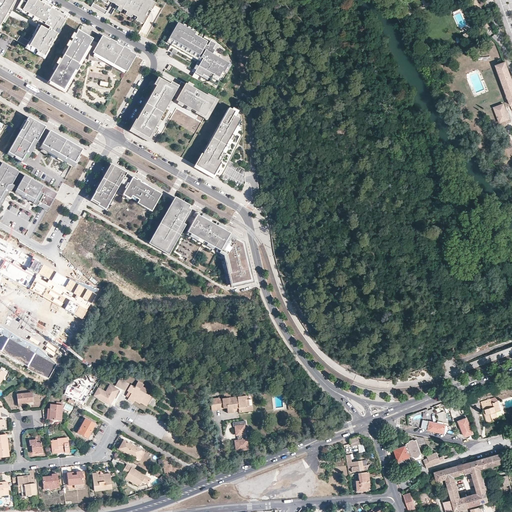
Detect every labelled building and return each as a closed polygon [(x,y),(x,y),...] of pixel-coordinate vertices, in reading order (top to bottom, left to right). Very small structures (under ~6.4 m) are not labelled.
[(0,0),(0,30),(17,0),(0,0)] [(38,0),(19,0),(13,11),(46,30),(44,32),(35,27),(22,49),(41,60),(67,16),(38,0)] [(106,0),(107,1),(142,20),(152,3),(146,0),(106,0)] [(93,3),(91,7),(101,13),(104,9),(93,3)] [(178,22),(169,38),(173,40),(178,42),(182,45),(186,47),(191,50),(195,52),(199,54),(196,59),(199,61),(198,63),(196,66),(197,67),(194,73),(201,77),(202,75),(209,78),(210,79),(209,81),(216,85),(219,79),(220,78),(219,78),(221,74),(222,72),(223,73),(228,63),(218,58),(212,54),(213,52),(217,45),(210,41),(207,46),(205,45),(207,41),(194,34),(195,32),(178,22)] [(92,39),(77,30),(76,33),(91,40),(92,39)] [(91,40),(76,33),(58,64),(48,81),(63,90),(69,79),(66,78),(68,75),(71,77),(86,51),(90,51),(88,60),(105,63),(110,66),(123,73),(122,75),(124,76),(125,74),(136,55),(105,38),(101,45),(98,43),(91,40)] [(174,48),(171,53),(174,54),(172,57),(189,66),(191,63),(176,54),(178,50),(174,48)] [(511,80),(505,63),(496,66),(511,108),(511,80)] [(160,79),(158,81),(168,87),(169,84),(160,79)] [(159,120),(166,107),(169,102),(175,91),(168,87),(158,81),(131,129),(148,139),(154,128),(156,125),(159,120)] [(170,82),(168,87),(175,91),(178,86),(170,82)] [(176,101),(186,84),(185,83),(175,100),(176,101)] [(186,107),(190,109),(195,112),(204,117),(214,100),(186,84),(176,101),(177,102),(183,105),(186,107)] [(499,123),(510,119),(504,103),(493,107),(499,123)] [(235,112),(228,108),(202,154),(195,165),(213,175),(219,164),(220,162),(217,160),(218,158),(237,124),(240,120),(233,116),(235,112)] [(28,117),(27,118),(45,128),(45,127),(28,117)] [(45,128),(27,118),(26,120),(28,122),(22,131),(21,129),(7,153),(25,163),(35,145),(37,142),(45,128)] [(241,127),(237,124),(218,158),(221,160),(241,127)] [(72,167),(82,149),(49,131),(40,148),(42,150),(46,151),(51,155),(56,157),(62,161),(72,167)] [(25,163),(7,153),(7,154),(24,164),(25,163)] [(220,164),(219,164),(213,175),(195,165),(202,154),(201,153),(193,168),(212,178),(220,164)] [(8,189),(19,172),(2,162),(0,165),(0,168),(1,169),(0,170),(0,206),(9,190),(8,189)] [(111,164),(110,165),(126,174),(127,173),(111,164)] [(228,164),(221,181),(239,189),(246,171),(228,164)] [(125,179),(124,178),(126,174),(110,165),(91,199),(98,203),(97,205),(105,209),(112,196),(110,195),(116,186),(118,181),(123,184),(124,181),(125,179)] [(8,189),(9,190),(14,192),(24,175),(19,172),(8,189)] [(24,175),(14,192),(47,211),(57,193),(24,175)] [(158,193),(136,180),(132,178),(129,183),(126,188),(123,193),(142,203),(140,205),(151,211),(155,203),(153,201),(158,193)] [(122,195),(140,205),(142,203),(123,193),(122,195)] [(176,205),(173,204),(153,239),(156,240),(154,244),(167,251),(189,212),(183,209),(184,206),(177,202),(176,205)] [(189,212),(167,251),(169,252),(193,211),(189,212)] [(242,244),(240,238),(197,213),(196,216),(187,232),(213,247),(216,249),(223,253),(231,284),(250,280),(242,244)] [(213,247),(187,232),(185,234),(212,249),(213,247)] [(56,272),(0,240),(0,350),(27,366),(27,368),(31,371),(49,378),(56,364),(38,347),(16,335),(0,325),(0,272),(81,319),(98,289),(70,278),(69,279),(56,272)] [(119,378),(116,385),(125,390),(129,383),(119,378)] [(130,384),(127,390),(129,391),(126,395),(129,397),(128,400),(134,403),(135,401),(140,403),(141,402),(147,406),(152,396),(146,393),(148,389),(143,386),(144,384),(138,381),(135,387),(130,384)] [(98,388),(94,395),(110,404),(118,389),(109,384),(105,392),(98,388)] [(32,392),(16,394),(18,405),(25,405),(25,403),(33,401),(32,392)] [(246,399),(246,395),(243,395),(230,397),(229,392),(223,393),(224,398),(219,398),(219,397),(210,398),(211,410),(221,409),(226,408),(227,412),(233,411),(233,409),(238,408),(238,410),(239,412),(250,411),(249,406),(248,399),(246,399)] [(464,409),(459,397),(442,403),(446,413),(453,410),(452,407),(456,407),(460,408),(462,409),(464,409)] [(481,402),(483,410),(485,409),(486,415),(485,415),(487,422),(498,419),(496,411),(501,410),(498,401),(492,402),(491,398),(481,402)] [(63,405),(62,405),(56,404),(50,404),(49,419),(61,420),(63,405)] [(473,432),(467,417),(462,419),(460,420),(458,421),(464,435),(466,435),(473,432)] [(87,438),(90,433),(91,431),(95,424),(84,418),(77,432),(87,438)] [(445,428),(446,424),(423,419),(421,428),(428,429),(446,433),(447,429),(445,428)] [(246,428),(246,423),(234,425),(235,429),(236,429),(237,438),(238,438),(239,443),(236,443),(237,453),(249,451),(248,442),(246,442),(244,428),(246,428)] [(6,434),(0,434),(0,457),(9,456),(6,434)] [(35,436),(35,439),(29,440),(29,445),(31,445),(32,452),(37,452),(42,451),(41,442),(40,442),(40,435),(35,436)] [(364,452),(362,438),(356,439),(355,435),(348,438),(349,446),(357,445),(358,453),(364,452)] [(424,438),(415,436),(419,448),(426,445),(424,438)] [(57,440),(50,440),(52,453),(69,452),(67,437),(57,438),(57,440)] [(405,445),(394,449),(400,467),(412,463),(410,456),(411,456),(412,457),(413,456),(415,457),(419,456),(421,453),(416,439),(414,440),(412,439),(410,440),(409,442),(409,443),(406,444),(406,446),(405,445)] [(123,440),(118,448),(140,460),(145,452),(123,440)] [(453,456),(458,453),(455,447),(449,448),(453,456)] [(427,458),(423,460),(426,467),(444,459),(443,455),(438,457),(436,452),(426,456),(427,458)] [(501,453),(477,460),(480,469),(483,469),(504,463),(501,453)] [(350,455),(345,455),(347,468),(350,468),(351,471),(362,470),(361,461),(351,463),(350,455)] [(477,460),(473,461),(478,481),(481,491),(484,502),(488,501),(485,491),(486,490),(480,469),(477,460)] [(473,461),(462,464),(464,473),(467,473),(471,472),(474,482),(478,481),(473,461)] [(462,464),(434,472),(436,479),(436,481),(445,479),(454,476),(464,473),(462,464)] [(126,465),(122,472),(127,475),(125,478),(139,487),(147,484),(150,479),(126,465)] [(33,470),(29,470),(29,475),(29,477),(23,477),(23,476),(17,476),(18,485),(24,484),(25,495),(35,495),(33,470)] [(71,475),(71,472),(67,472),(68,485),(83,483),(81,471),(76,471),(76,474),(71,475)] [(368,472),(358,473),(359,481),(355,481),(356,491),(367,491),(366,487),(369,487),(368,472)] [(57,473),(51,474),(51,475),(46,476),(42,477),(43,488),(59,487),(57,473)] [(109,473),(98,474),(98,473),(92,473),(94,490),(111,489),(109,473)] [(158,474),(157,477),(165,482),(164,475),(163,474),(162,475),(158,474)] [(510,484),(507,475),(501,477),(503,486),(510,484)] [(454,476),(445,479),(446,482),(451,500),(460,497),(459,492),(457,486),(454,476)] [(7,481),(0,481),(0,495),(8,495),(7,481)] [(484,502),(481,491),(477,493),(473,494),(469,494),(472,505),(484,502)] [(410,492),(403,495),(409,510),(415,508),(410,492)] [(472,505),(469,494),(460,497),(451,500),(454,511),(469,506),(472,505)] [(449,511),(454,511),(451,500),(443,502),(445,511),(449,511)]
